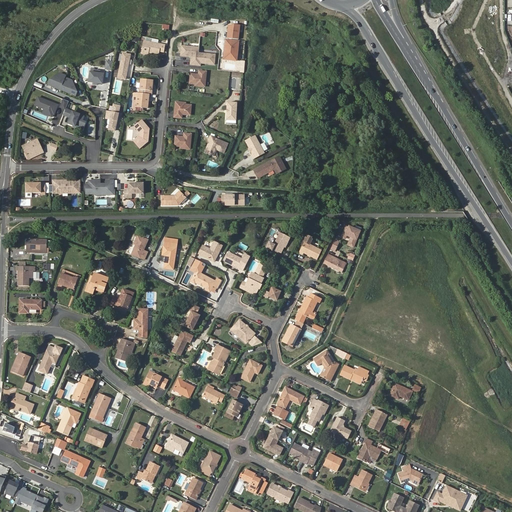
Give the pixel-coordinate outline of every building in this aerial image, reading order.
[(233,25),(229,24),(228,37),(238,38),(239,24),(233,23),(233,25)] [(224,58),(237,59),(239,40),(226,39),(225,49),(227,49),(227,51),(225,51),(224,58)] [(165,44),(144,40),(142,53),(148,54),(149,52),(159,54),(160,51),(164,51),(165,44)] [(191,46),(182,45),(181,55),(191,56),(191,64),(197,64),(198,62),(201,62),(214,63),(215,53),(198,52),(199,46),(191,46)] [(131,54),(124,53),(119,77),(126,79),(131,54)] [(199,73),(191,72),(190,82),(196,82),(196,84),(205,85),(207,70),(199,69),(199,73)] [(104,82),(105,72),(101,72),(92,70),(91,80),(95,81),(99,81),(104,82)] [(60,90),(65,77),(66,76),(59,73),(49,81),(48,84),(60,90)] [(77,92),(72,80),(65,77),(60,90),(76,96),(77,92)] [(153,79),(141,78),(140,92),(137,92),(137,95),(136,105),(148,107),(149,93),(151,93),(153,79)] [(56,110),(58,105),(38,97),(35,105),(44,109),(44,110),(53,114),(55,109),(56,110)] [(66,109),(69,101),(64,99),(61,107),(66,109)] [(191,114),(192,104),(186,104),(186,102),(176,101),(175,116),(182,117),(183,113),(191,114)] [(237,102),(228,101),(227,119),(236,120),(237,102)] [(121,105),(115,104),(113,114),(112,122),(111,129),(117,130),(121,105)] [(82,122),(84,118),(65,110),(63,116),(70,119),(68,125),(82,130),(85,123),(82,122)] [(142,119),(135,125),(139,131),(139,135),(134,140),(140,147),(148,140),(149,137),(147,137),(148,130),(149,130),(150,128),(142,119)] [(185,136),(176,135),(176,145),(181,146),(181,147),(191,148),(192,133),(185,133),(185,136)] [(210,140),(206,151),(214,155),(217,148),(225,152),(228,143),(211,135),(209,139),(210,140)] [(254,137),(244,142),(252,156),(250,156),(252,160),(263,154),(254,137)] [(38,139),(24,146),(28,156),(43,150),(38,139)] [(278,157),(253,171),(257,177),(265,172),(266,174),(274,169),(277,174),(285,169),(278,157)] [(61,179),(53,179),(53,186),(57,186),(57,191),(58,192),(60,192),(61,191),(80,191),(80,179),(70,179),(70,180),(67,180),(64,181),(61,179)] [(87,184),(87,193),(97,193),(97,194),(98,195),(102,195),(103,194),(111,194),(111,189),(114,189),(114,186),(114,179),(106,179),(106,183),(100,183),(100,180),(89,180),(89,183),(87,184)] [(45,181),(31,182),(32,191),(41,191),(41,193),(45,193),(45,181)] [(143,182),(128,182),(128,189),(124,189),(124,197),(131,197),(131,193),(143,193),(143,182)] [(161,195),(161,205),(178,205),(185,197),(178,190),(174,196),(173,197),(170,197),(170,195),(161,195)] [(222,195),(221,196),(221,205),(244,204),(244,194),(222,195)] [(347,235),(351,237),(348,245),(353,247),(360,231),(349,227),(349,228),(346,227),(342,237),(346,238),(347,235)] [(280,253),(284,246),(286,242),(287,243),(290,238),(280,234),(275,245),(269,242),(267,247),(272,249),(273,249),(279,252),(280,253)] [(318,259),(322,250),(310,244),(313,239),(312,238),(309,237),(308,236),(300,253),(304,255),(305,252),(318,259)] [(138,237),(135,245),(137,246),(133,255),(142,258),(146,260),(149,252),(144,251),(148,240),(138,237)] [(340,243),(336,240),(331,250),(336,252),(340,243)] [(26,250),(28,250),(28,254),(45,253),(45,251),(45,250),(45,241),(26,241),(26,250)] [(164,242),(163,246),(162,256),(166,256),(165,268),(174,269),(177,248),(177,243),(164,242)] [(216,247),(214,246),(212,249),(204,246),(200,255),(216,263),(220,254),(217,254),(219,252),(222,251),(224,246),(218,243),(216,247)] [(238,250),(235,255),(231,253),(227,261),(240,267),(246,270),(253,255),(248,253),(247,255),(238,250)] [(347,263),(329,254),(325,263),(342,272),(347,263)] [(216,279),(215,281),(201,274),(206,264),(195,259),(189,270),(196,274),(192,283),(196,285),(197,283),(206,287),(205,289),(210,292),(214,285),(218,288),(221,281),(216,279)] [(261,265),(256,275),(253,280),(250,279),(248,283),(245,282),(242,289),(257,296),(260,289),(262,284),(265,279),(264,278),(268,268),(261,265)] [(33,272),(33,268),(29,268),(17,268),(17,272),(18,273),(18,287),(29,287),(29,280),(30,272),(32,272),(33,272)] [(94,290),(103,293),(107,278),(94,273),(92,278),(90,277),(85,291),(93,294),(94,290)] [(78,278),(74,277),(73,279),(61,274),(57,284),(73,290),(78,278)] [(282,292),(272,287),(268,297),(278,302),(282,292)] [(122,300),(119,299),(113,296),(109,306),(126,312),(133,294),(122,290),(121,294),(124,295),(122,300)] [(304,308),(302,307),(299,313),(310,318),(314,320),(316,315),(312,313),(317,302),(320,304),(322,299),(312,294),(310,298),(307,296),(303,304),(305,305),(304,308)] [(18,313),(28,313),(28,310),(41,310),(41,307),(44,307),(44,301),(19,299),(18,313)] [(192,310),(185,325),(194,329),(201,314),(197,312),(200,306),(194,304),(191,310),(192,310)] [(146,338),(146,330),(147,330),(147,310),(137,309),(137,320),(134,320),(133,330),(138,330),(138,338),(146,338)] [(231,329),(239,336),(246,342),(255,333),(239,319),(233,327),(231,329)] [(288,339),(286,338),(284,343),(294,347),(302,330),(305,324),(299,321),(296,327),(292,325),(287,335),(289,336),(288,339)] [(325,329),(315,324),(313,328),(323,333),(325,329)] [(183,345),(185,346),(188,342),(186,341),(189,334),(182,330),(179,337),(178,337),(174,346),(171,352),(181,356),(184,349),(182,348),(183,345)] [(170,344),(174,346),(178,337),(174,335),(170,344)] [(253,347),(262,343),(254,336),(248,343),(253,347)] [(131,347),(133,348),(134,343),(137,344),(138,341),(133,339),(131,342),(121,339),(115,358),(126,362),(129,353),(131,347)] [(217,345),(214,352),(215,353),(213,358),(215,360),(214,363),(213,362),(210,369),(219,373),(229,351),(217,345)] [(53,353),(47,350),(38,371),(47,374),(52,363),(55,364),(59,355),(60,356),(63,349),(55,346),(54,349),(53,353)] [(349,354),(338,349),(335,354),(341,358),(346,360),(346,359),(349,354)] [(21,357),(22,353),(18,352),(10,371),(12,372),(19,356),(21,357)] [(327,375),(326,379),(331,382),(340,364),(335,362),(333,364),(329,358),(330,357),(326,352),(316,359),(319,364),(323,361),(328,367),(326,374),(327,375)] [(30,357),(22,353),(21,357),(19,356),(12,372),(22,376),(30,357)] [(320,377),(326,379),(327,375),(326,374),(328,367),(323,361),(319,364),(316,359),(313,361),(319,368),(321,366),(324,368),(320,377)] [(263,367),(251,361),(243,378),(252,382),(257,374),(259,375),(263,367)] [(354,379),(365,384),(368,377),(370,378),(371,375),(361,370),(359,372),(357,371),(357,373),(346,368),(342,376),(353,381),(354,379)] [(80,383),(79,383),(74,397),(84,401),(89,386),(91,387),(93,379),(83,375),(80,383)] [(168,383),(154,376),(153,379),(148,377),(144,386),(149,388),(150,386),(157,389),(158,388),(164,390),(168,383)] [(182,380),(179,378),(173,390),(189,397),(194,388),(182,382),(182,380)] [(22,391),(30,394),(31,392),(30,391),(31,387),(25,384),(22,390),(22,391)] [(413,393),(396,384),(390,396),(399,401),(401,398),(409,402),(413,393)] [(287,386),(278,403),(286,407),(290,399),(300,404),(305,395),(287,386)] [(217,400),(221,401),(223,395),(206,387),(202,396),(216,403),(217,400)] [(236,389),(232,387),(229,394),(238,398),(241,392),(236,389)] [(101,417),(109,398),(99,393),(89,417),(102,422),(103,418),(101,417)] [(17,394),(16,398),(18,399),(15,408),(30,415),(34,405),(29,403),(30,400),(17,394)] [(111,398),(109,398),(101,417),(103,418),(111,398)] [(245,403),(234,398),(228,412),(238,417),(245,403)] [(319,420),(322,413),(325,407),(317,403),(317,401),(313,399),(310,406),(314,408),(310,416),(312,417),(310,421),(316,424),(317,420),(319,420)] [(325,407),(322,413),(325,414),(329,405),(318,400),(317,401),(317,403),(325,407)] [(278,405),(274,413),(281,416),(285,408),(278,405)] [(65,416),(63,421),(58,431),(67,435),(75,417),(78,419),(80,414),(68,409),(66,413),(65,416)] [(377,414),(371,428),(380,432),(388,415),(378,410),(376,414),(377,414)] [(345,420),(338,417),(332,431),(349,439),(353,431),(345,428),(343,424),(345,420)] [(409,422),(403,418),(399,427),(405,430),(409,422)] [(284,420),(282,424),(291,429),(293,425),(284,420)] [(138,444),(137,446),(140,448),(144,440),(141,438),(145,428),(136,423),(128,440),(138,444)] [(38,430),(45,433),(48,427),(41,424),(38,430)] [(271,430),(264,445),(269,448),(268,450),(280,455),(283,448),(276,444),(283,428),(276,425),(275,427),(273,431),(271,430)] [(102,447),(108,435),(90,428),(87,437),(91,438),(92,440),(91,443),(102,447)] [(171,434),(166,444),(168,445),(173,436),(180,440),(180,439),(171,434)] [(40,438),(30,435),(28,447),(23,445),(22,450),(27,451),(36,454),(40,438)] [(168,445),(166,444),(164,448),(173,452),(175,449),(183,453),(188,443),(180,439),(180,440),(173,436),(168,445)] [(364,443),(361,449),(362,449),(361,452),(360,451),(358,457),(366,461),(369,454),(377,457),(381,449),(371,444),(372,441),(365,438),(363,442),(364,443)] [(64,442),(58,439),(55,445),(62,448),(64,442)] [(308,462),(311,464),(314,465),(320,454),(314,451),(313,452),(295,443),(290,453),(295,455),(298,457),(302,459),(301,461),(307,464),(308,462)] [(160,454),(162,448),(156,445),(154,451),(160,454)] [(81,467),(80,469),(77,475),(84,477),(91,461),(66,451),(62,461),(78,468),(78,466),(81,467)] [(204,467),(203,466),(201,471),(210,475),(211,472),(212,472),(220,456),(210,451),(206,460),(207,460),(204,467)] [(343,460),(329,453),(323,465),(336,472),(343,460)] [(153,474),(155,475),(159,466),(151,462),(146,470),(145,470),(143,473),(140,472),(137,478),(140,480),(141,479),(149,482),(153,474)] [(102,478),(106,469),(100,467),(96,475),(102,478)] [(407,474),(401,476),(404,485),(414,482),(417,483),(422,485),(426,476),(414,471),(413,467),(405,470),(407,474)] [(265,479),(245,468),(241,477),(250,482),(248,485),(255,489),(253,493),(257,495),(258,492),(264,481),(265,479)] [(350,486),(354,488),(355,485),(364,489),(367,483),(371,475),(362,470),(358,478),(355,477),(350,486)] [(388,470),(384,480),(389,482),(393,471),(388,470)] [(197,499),(199,495),(197,494),(199,490),(203,483),(194,477),(186,493),(197,499)] [(174,481),(168,479),(165,484),(171,487),(174,481)] [(4,494),(13,497),(18,485),(9,481),(5,490),(4,494)] [(268,483),(264,481),(258,492),(262,494),(268,483)] [(288,492),(272,483),(267,493),(288,503),(294,492),(289,490),(288,492)] [(355,485),(354,488),(365,493),(369,485),(367,483),(364,489),(355,485)] [(32,507),(36,496),(25,491),(25,490),(21,488),(14,504),(18,505),(20,502),(32,507)] [(441,494),(438,502),(443,504),(443,503),(451,506),(454,501),(457,502),(456,504),(465,509),(471,497),(450,488),(446,496),(441,494)] [(31,509),(38,511),(42,511),(48,500),(44,498),(42,500),(40,499),(40,498),(36,496),(32,507),(31,509)] [(407,500),(398,496),(395,503),(393,506),(392,510),(395,511),(420,511),(423,506),(414,502),(410,510),(404,508),(407,500)] [(306,502),(306,501),(299,497),(295,506),(303,510),(303,511),(321,511),(322,509),(315,505),(314,506),(308,504),(306,502)] [(182,511),(181,511),(193,511),(195,508),(184,502),(180,511),(182,511)]
